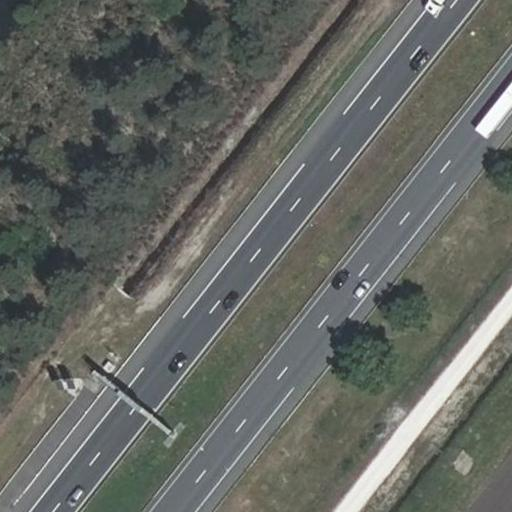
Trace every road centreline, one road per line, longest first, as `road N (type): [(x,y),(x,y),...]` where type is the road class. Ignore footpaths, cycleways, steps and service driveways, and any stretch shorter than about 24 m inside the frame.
road 1 (motorway): [(458,0),(55,511)]
road 2 (motorway): [(177,511),(511,88)]
road 3 (track): [(511,311),(354,511)]
